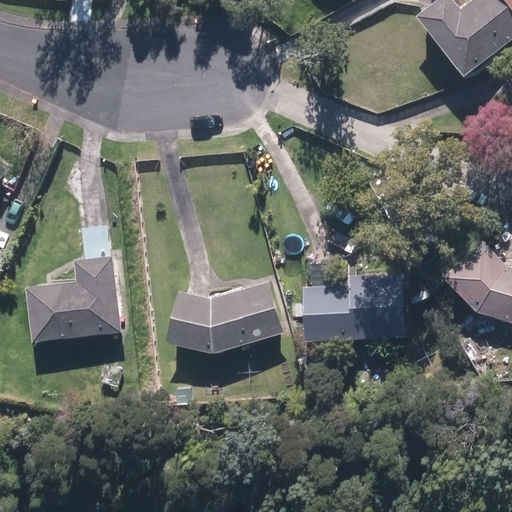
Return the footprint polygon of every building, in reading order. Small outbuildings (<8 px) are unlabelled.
[(438,0),(422,13),(471,73),(511,39),(511,0),(479,0),(470,8),(463,0),(438,0)] [(0,185),(13,167),(0,158),(0,185)] [(115,252),(112,217),(81,220),(85,255),(115,252)] [(454,271),(486,308),(511,317),(511,258),(493,237),(454,271)] [(130,328),(122,251),(115,252),(85,255),(87,276),(36,282),(42,337),(130,328)] [(351,271),(352,280),(313,281),(315,336),(413,333),(411,269),(351,271)] [(175,337),(221,350),(292,329),(277,279),(218,296),(188,288),(175,337)]
